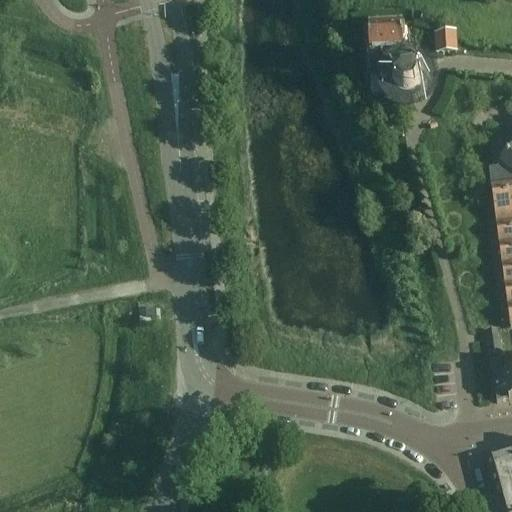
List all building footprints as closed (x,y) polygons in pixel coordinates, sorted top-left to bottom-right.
[(371,97),(392,96),(391,93),(390,90),(389,87),(389,84),(390,81),(391,78),(393,75),(395,73),(397,70),(400,69),(403,68),(402,55),(404,55),(402,27),(369,29),(369,32),(366,32),(367,45),(369,44),(370,56),(367,56),(368,78),(370,78),(371,97)] [(444,36),(441,36),(443,56),(456,55),(454,36),(444,36)] [(406,67),(403,68),(400,69),(397,70),(395,73),(393,75),(391,78),(390,81),(389,84),(389,87),(390,90),(391,93),(392,96),(394,99),(396,101),(399,103),(401,104),(404,105),(407,105),(411,105),(414,104),(417,103),(419,101),(422,99),(424,97),(426,94),(427,91),(427,87),(427,84),(426,81),(425,78),(424,75),(421,72),(419,70),(416,69),(413,68),(410,67),(406,67)] [(492,166),(500,172),(511,180),(511,154),(505,149),(492,166)] [(496,176),(489,177),(492,196),(511,192),(511,180),(500,172),(496,176)] [(511,192),(492,196),(496,228),(511,226),(511,192)] [(511,226),(496,228),(499,249),(511,247),(511,226)] [(511,247),(499,249),(502,269),(511,268),(511,247)] [(511,268),(502,269),(505,290),(511,288),(511,268)] [(488,345),(498,344),(496,333),(486,334),(488,345)] [(498,344),(488,345),(489,356),(499,355),(498,344)] [(496,405),(511,402),(511,367),(491,371),(496,405)] [(511,511),(511,450),(484,459),(498,511),(511,511)]
